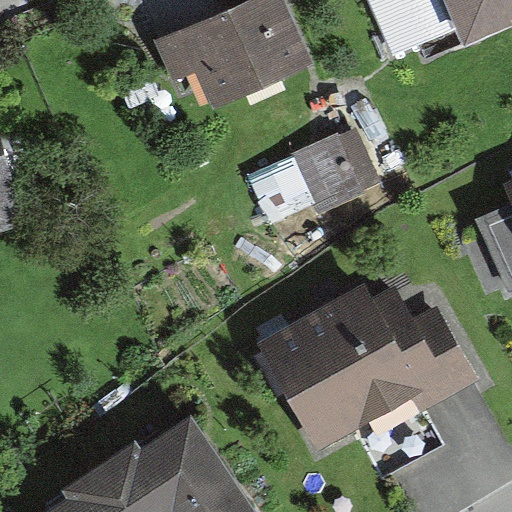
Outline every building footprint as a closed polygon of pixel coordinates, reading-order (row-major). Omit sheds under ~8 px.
[(511,0),(361,0),(392,66),(511,11),(511,0)] [(185,120),(304,62),(275,3),(156,61),(185,120)] [(353,122),(233,185),(271,257),(391,195),(353,122)] [(0,236),(40,224),(13,131),(0,135),(0,236)] [(261,347),(328,468),(429,412),(362,292),(261,347)] [(236,511),(170,425),(56,511),(236,511)]
